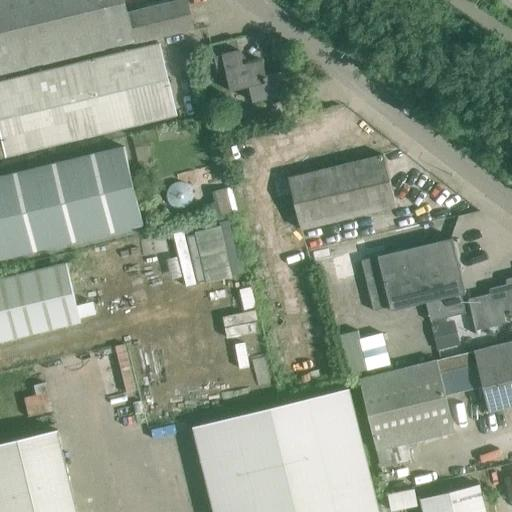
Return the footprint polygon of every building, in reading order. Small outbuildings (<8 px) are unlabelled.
[(0,0),(0,74),(134,42),(134,44),(193,29),(186,1),(127,16),(123,0),(0,0)] [(158,45),(84,63),(42,74),(59,145),(176,116),(158,45)] [(262,63),(253,65),(243,67),(239,53),(214,59),(220,83),(228,81),(231,93),(249,89),(253,103),(285,96),(280,75),(266,78),(262,63)] [(0,159),(59,145),(42,74),(0,83),(0,159)] [(0,261),(143,227),(124,149),(0,179),(0,261)] [(288,181),(300,232),(395,209),(383,159),(288,181)] [(167,193),(168,200),(172,206),(178,209),(186,208),(191,204),(193,198),(193,193),(190,188),(186,184),(178,183),(171,186),(167,193)] [(231,187),(212,192),(218,216),(237,211),(231,187)] [(359,255),(373,312),(390,308),(391,312),(426,303),(431,323),(465,314),(460,295),(465,294),(464,293),(460,277),(451,240),(378,258),(377,251),(359,255)] [(360,251),(358,243),(311,253),(313,262),(360,251)] [(207,260),(208,278),(231,277),(230,259),(207,260)] [(322,269),(324,277),(355,270),(353,262),(322,269)] [(66,264),(0,279),(0,342),(80,323),(66,264)] [(511,280),(507,282),(508,286),(489,291),(491,296),(468,301),(475,328),(504,321),(501,309),(511,305),(511,280)] [(255,284),(244,287),(250,306),(260,303),(255,284)] [(257,332),(257,309),(229,311),(230,333),(257,332)] [(511,342),(359,380),(376,451),(478,426),(469,388),(445,394),(440,375),(477,365),(489,412),(511,406),(511,342)] [(378,511),(349,389),(193,427),(213,511),(378,511)] [(0,444),(0,511),(77,511),(57,430),(0,444)] [(420,500),(423,511),(485,511),(479,485),(420,500)]
